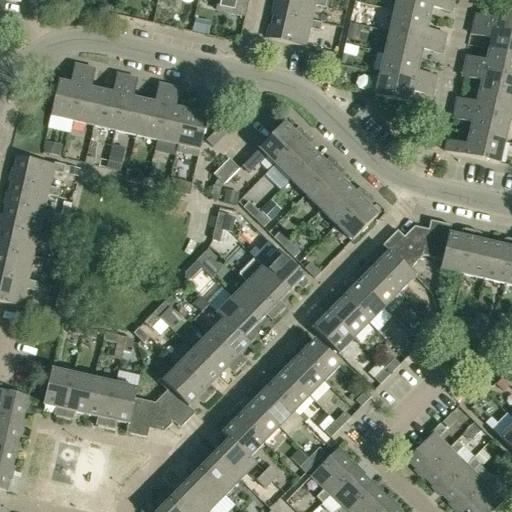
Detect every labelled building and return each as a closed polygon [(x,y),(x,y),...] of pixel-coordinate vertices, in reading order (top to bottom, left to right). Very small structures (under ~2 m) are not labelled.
[(218,0),(216,11),(236,16),(239,0),(218,0)] [(239,0),(236,16),(245,18),(248,0),(239,0)] [(327,0),(325,0),(315,0),(316,0),(313,0),(276,0),(273,15),(310,24),(311,21),(314,7),(325,9),(327,0)] [(451,13),(453,3),(440,0),(396,0),(394,12),(429,19),(432,6),(440,8),(442,11),(451,13)] [(474,25),(511,33),(511,10),(498,8),(495,22),(487,20),(485,17),(476,15),(474,25)] [(426,33),(429,19),(394,12),(389,33),(444,45),(446,35),(437,33),(434,35),(426,33)] [(322,24),(311,21),(310,24),(273,15),(268,39),(305,48),(309,30),(320,32),(322,24)] [(350,24),(347,39),(358,41),(362,26),(350,24)] [(511,56),(511,33),(474,25),(471,36),(480,37),(483,35),(491,37),(488,51),(511,56)] [(441,55),(444,45),(389,33),(385,54),(419,62),(423,48),(431,50),(433,53),(441,55)] [(511,78),(511,56),(488,51),(485,64),(477,62),(475,59),(466,57),(464,67),(511,78)] [(416,75),(419,62),(385,54),(380,75),(434,87),(436,77),(428,75),(425,77),(416,75)] [(72,122),(85,68),(74,66),(72,74),(75,77),(73,86),(58,82),(51,117),(72,122)] [(511,100),(511,78),(464,67),(462,78),(470,80),(474,77),(482,79),(479,93),(511,100)] [(93,127),(101,92),(88,89),(90,81),(93,79),(95,70),(85,68),(72,122),(93,127)] [(114,132),(127,78),(117,75),(115,84),(117,87),(115,95),(101,92),(93,127),(114,132)] [(432,97),(434,87),(380,75),(375,96),(410,104),(413,90),(421,92),(423,95),(432,97)] [(135,137),(144,102),(130,99),(132,90),(135,89),(137,80),(127,78),(114,132),(135,137)] [(157,142),(169,87),(159,85),(157,93),(159,97),(157,105),(144,102),(135,137),(157,142)] [(178,146),(186,111),(172,108),(174,100),(177,98),(179,90),(169,87),(157,142),(177,146),(178,146)] [(509,122),(511,107),(511,100),(479,93),(476,106),(467,104),(466,101),(457,99),(454,109),(509,122)] [(198,158),(199,151),(212,97),(201,94),(199,103),(201,106),(199,115),(186,111),(178,146),(177,146),(176,152),(198,158)] [(504,143),(509,122),(454,109),(452,120),(461,122),(464,119),(472,121),(469,135),(504,143)] [(242,167),(249,174),(266,157),(275,166),(306,134),(301,128),(294,135),(284,125),(242,167)] [(290,181),(315,155),(305,146),(312,139),(306,134),(275,166),(290,181)] [(499,165),(504,143),(469,135),(466,149),(458,147),(456,143),(447,141),(445,152),(499,165)] [(62,146),(46,143),(44,154),(60,158),(62,146)] [(106,169),(120,172),(125,148),(111,145),(106,169)] [(305,196),(337,164),(332,159),(325,165),(315,155),(290,181),(305,196)] [(49,190),(49,188),(52,173),(63,175),(65,166),(54,164),(53,166),(17,158),(11,182),(49,190)] [(95,160),(86,158),(85,165),(93,167),(95,160)] [(239,170),(229,160),(213,176),(223,186),(239,170)] [(321,211),(346,186),(336,176),(342,169),(337,164),(305,196),(321,211)] [(70,168),(68,175),(77,177),(79,170),(70,168)] [(170,179),(167,191),(189,196),(192,184),(170,179)] [(60,190),(49,188),(49,190),(11,182),(6,205),(43,213),(44,211),(47,196),(58,199),(60,190)] [(336,226),(368,194),(362,189),(356,196),(346,186),(321,211),(336,226)] [(213,187),(209,201),(217,202),(221,189),(213,187)] [(237,205),(239,193),(226,191),(224,203),(237,205)] [(368,194),(336,226),(352,242),(377,217),(366,206),(373,200),(368,194)] [(248,203),(243,209),(253,218),(258,213),(248,203)] [(261,212),(270,221),(278,213),(269,204),(261,212)] [(54,213),(44,211),(43,213),(6,205),(1,228),(38,237),(38,234),(42,220),(52,222),(54,213)] [(258,213),(253,218),(263,228),(268,223),(258,213)] [(218,214),(215,228),(223,229),(226,216),(218,214)] [(448,235),(449,235),(451,227),(430,222),(428,231),(414,227),(404,238),(397,231),(382,247),(388,253),(389,252),(414,277),(417,275),(410,269),(422,257),(442,261),(448,235)] [(49,237),(38,234),(38,237),(1,228),(0,231),(0,252),(33,260),(33,258),(37,243),(47,245),(49,237)] [(215,228),(212,241),(220,243),(223,229),(215,228)] [(462,275),(472,231),(465,230),(462,239),(449,235),(448,235),(442,261),(440,270),(462,275)] [(483,280),(491,245),(477,242),(479,233),(472,231),(462,275),(483,280)] [(279,233),(273,239),(283,249),(289,243),(279,233)] [(504,285),(511,249),(511,240),(507,239),(505,248),(491,245),(483,280),(504,285)] [(289,243),(283,249),(293,259),(299,253),(289,243)] [(310,284),(278,253),(269,244),(253,259),(262,268),(263,268),(288,294),(298,284),(304,290),(310,284)] [(44,260),(33,258),(33,260),(0,252),(0,277),(27,284),(28,281),(31,266),(42,269),(44,260)] [(399,293),(414,277),(389,252),(388,253),(379,263),(372,256),(367,262),(399,293)] [(205,253),(195,263),(201,269),(203,267),(211,258),(205,253)] [(203,267),(204,268),(212,276),(213,277),(214,278),(222,269),(221,268),(219,266),(215,262),(211,258),(203,267)] [(288,294),(262,268),(253,259),(238,275),(247,284),(279,315),(285,310),(278,303),(288,294)] [(44,260),(42,269),(50,271),(52,262),(44,260)] [(384,309),(399,293),(367,262),(362,267),(368,274),(358,284),(384,309)] [(201,269),(195,263),(186,273),(185,278),(192,281),(204,268),(203,267),(201,269)] [(315,280),(320,274),(310,264),(304,270),(315,280)] [(38,283),(28,281),(27,284),(0,277),(0,302),(22,308),(26,290),(36,292),(38,283)] [(274,321),(279,315),(247,284),(232,299),(257,324),(267,314),(274,321)] [(369,324),(384,309),(358,284),(349,294),(342,287),(337,293),(369,324)] [(353,339),(369,324),(337,293),(331,298),(338,304),(328,314),(353,339)] [(201,315),(209,307),(200,298),(192,306),(201,315)] [(248,334),(257,324),(232,299),(216,315),(223,322),(223,321),(249,346),(254,341),(248,334)] [(164,303),(154,313),(160,319),(170,309),(164,303)] [(443,320),(444,324),(451,325),(454,310),(446,308),(443,320)] [(154,313),(144,323),(150,329),(160,319),(154,313)] [(424,319),(435,329),(440,325),(439,321),(430,313),(424,319)] [(338,355),(353,339),(328,314),(318,324),(312,318),(306,324),(338,355)] [(460,319),(458,327),(472,330),(473,322),(460,319)] [(239,356),(249,346),(223,321),(223,322),(208,336),(240,368),(246,363),(239,356)] [(473,322),(472,330),(485,333),(487,325),(473,322)] [(70,325),(68,333),(81,336),(83,328),(70,325)] [(83,328),(81,336),(95,340),(97,332),(83,328)] [(511,330),(501,328),(500,336),(511,338),(511,330)] [(139,329),(133,334),(144,345),(149,339),(139,329)] [(424,329),(414,339),(420,345),(430,335),(424,329)] [(119,337),(105,333),(103,341),(117,345),(119,337)] [(235,373),(240,368),(208,336),(193,352),(218,377),(228,367),(235,373)] [(132,340),(126,338),(123,353),(131,354),(134,341),(132,340)] [(414,339),(405,349),(410,355),(420,345),(414,339)] [(292,351),(324,382),(340,366),(314,341),(304,352),(297,345),(292,351)] [(309,398),(324,382),(292,351),(287,356),(293,363),(284,373),(309,398)] [(209,387),(218,377),(193,352),(178,367),(210,399),(215,393),(209,387)] [(394,360),(384,370),(390,375),(400,366),(394,360)] [(205,404),(210,399),(178,367),(162,383),(188,408),(188,407),(198,398),(205,404)] [(384,370),(374,380),(380,386),(390,375),(384,370)] [(63,420),(73,376),(51,371),(43,406),(57,409),(55,418),(63,420)] [(294,413),(309,398),(284,373),(274,383),(267,376),(262,382),(294,413)] [(86,415),(94,381),(73,376),(63,420),(70,421),(72,412),(86,415)] [(506,384),(502,380),(495,386),(503,394),(504,392),(509,388),(506,384)] [(105,429),(115,385),(94,381),(86,415),(99,419),(97,427),(105,429)] [(279,428),(294,413),(262,382),(257,387),(263,393),(253,403),(279,428)] [(195,414),(188,407),(188,408),(162,383),(160,385),(167,392),(155,404),(134,399),(129,425),(128,425),(126,434),(147,439),(149,430),(163,433),(173,423),(180,429),(195,414)] [(129,425),(134,399),(136,390),(115,385),(105,429),(112,431),(114,422),(128,425),(129,425)] [(0,416),(23,421),(28,397),(0,390),(0,416)] [(355,402),(361,407),(371,397),(366,392),(355,402)] [(264,444),(279,428),(253,403),(244,413),(237,407),(232,412),(264,444)] [(249,458),(264,444),(232,412),(226,418),(233,424),(223,434),(255,466),(256,465),(249,458)] [(345,413),(335,423),(340,429),(350,419),(345,413)] [(325,414),(315,424),(325,433),(334,423),(325,414)] [(451,414),(443,422),(448,428),(457,420),(451,414)] [(0,440),(17,445),(23,421),(0,416),(0,440)] [(335,423),(325,433),(331,439),(340,429),(335,423)] [(451,451),(449,449),(438,439),(446,431),(440,425),(431,433),(433,435),(407,461),(424,478),(451,451)] [(511,426),(500,439),(511,451),(511,426)] [(240,481),(255,466),(223,434),(218,440),(224,446),(215,456),(240,481)] [(462,445),(467,440),(463,436),(458,441),(462,445)] [(0,465),(12,468),(17,445),(0,440),(0,465)] [(468,468),(466,466),(455,456),(463,448),(457,442),(449,449),(451,451),(424,478),(441,495),(468,468)] [(319,449),(309,459),(315,464),(325,454),(319,449)] [(328,495),(355,468),(337,450),(310,477),(324,490),(316,498),(322,504),(330,497),(328,495)] [(482,451),(474,459),(483,467),(490,459),(482,451)] [(225,496),(240,481),(215,456),(205,466),(198,459),(193,465),(225,496)] [(458,511),(485,485),(483,483),(472,472),(480,465),(474,458),(466,466),(468,468),(441,495),(458,511)] [(309,459),(299,469),(305,474),(315,464),(309,459)] [(266,463),(259,470),(271,482),(278,475),(266,463)] [(0,490),(7,492),(12,468),(0,465),(0,490)] [(209,511),(225,496),(193,465),(188,470),(194,477),(184,487),(209,511)] [(345,511),(372,484),(355,468),(328,495),(330,497),(341,507),(336,511),(345,511)] [(259,470),(252,477),(264,489),(271,482),(259,470)] [(492,511),(503,502),(489,489),(497,482),(491,475),(483,483),(485,485),(458,511),(492,511)] [(378,511),(389,501),(372,484),(345,511),(378,511)] [(179,511),(209,511),(184,487),(175,497),(168,490),(163,496),(179,511)] [(179,511),(163,496),(157,501),(164,507),(159,511),(179,511)] [(399,511),(389,501),(378,511),(399,511)]
